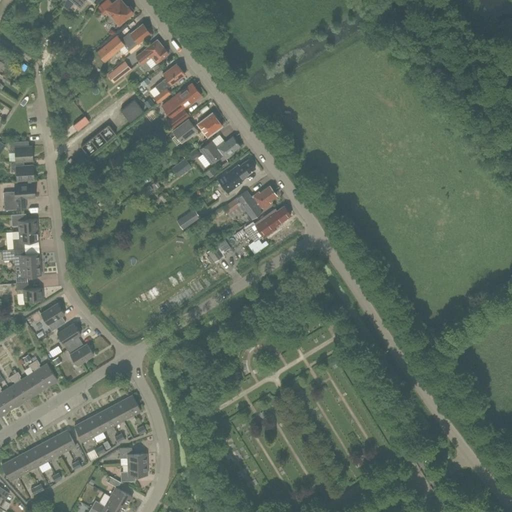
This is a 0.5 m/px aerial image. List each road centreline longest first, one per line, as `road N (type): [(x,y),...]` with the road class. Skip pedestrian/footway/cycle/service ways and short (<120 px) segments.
road 1 (unclassified): [(511,510),(320,236)]
road 2 (residential): [(124,359),(68,287),(38,81)]
road 3 (unclassified): [(320,236),(143,0)]
road 4 (residential): [(124,359),(320,236)]
road 5 (residential): [(143,511),(165,470),(159,430),(124,359)]
road 6 (residential): [(0,438),(124,359)]
road 7 (track): [(436,0),(511,97)]
